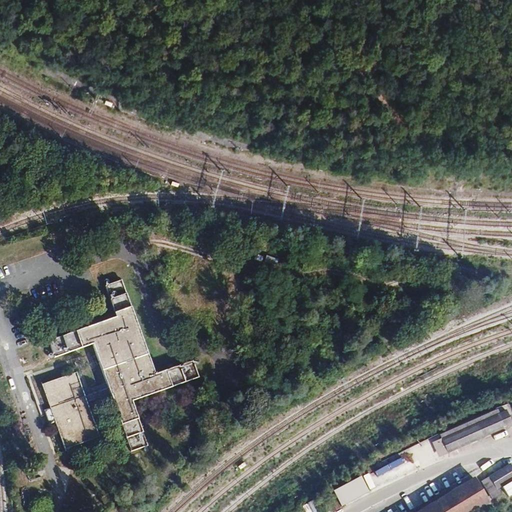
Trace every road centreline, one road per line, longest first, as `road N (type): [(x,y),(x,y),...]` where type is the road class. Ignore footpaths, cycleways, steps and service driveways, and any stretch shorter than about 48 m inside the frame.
road 1 (track): [(11,0),(26,13),(283,102),(437,126)]
road 2 (track): [(349,0),(437,126)]
road 3 (track): [(462,0),(437,126)]
